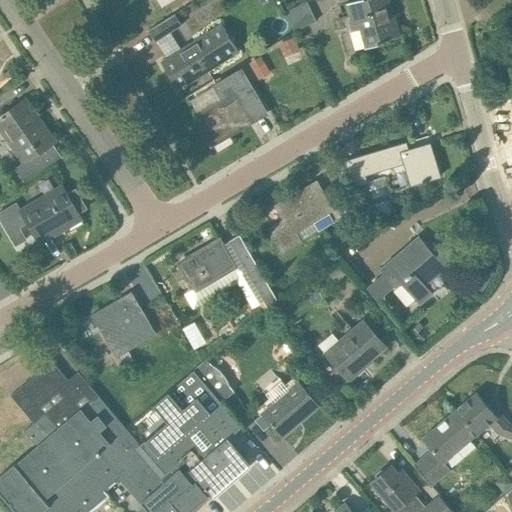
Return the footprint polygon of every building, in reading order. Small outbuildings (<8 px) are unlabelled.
[(359,29),(365,48),(385,42),(384,37),(399,33),(399,32),(398,32),(388,0),(354,0),(347,2),(352,19),(348,21),(351,31),(359,29)] [(307,1),(285,11),(295,31),(316,21),(307,1)] [(149,30),(156,41),(181,24),(175,14),(149,30)] [(161,62),(178,89),(239,51),(222,24),(161,62)] [(292,37),(279,43),(284,55),(300,48),(294,36),(292,37)] [(261,56),(250,62),(259,78),(270,72),(261,56)] [(222,100),(195,116),(211,144),(242,127),(243,122),(248,119),(253,120),(265,113),(239,69),(212,85),(222,100)] [(53,143),(55,141),(43,126),(40,128),(36,122),(39,120),(25,99),(0,115),(0,124),(24,161),(15,167),(25,181),(62,156),(53,143)] [(411,185),(440,176),(430,143),(406,150),(405,144),(407,143),(406,142),(346,160),(352,185),(367,181),(364,173),(404,162),(411,185)] [(286,219),(271,228),(284,250),(300,241),(294,231),(332,210),(337,219),(347,213),(331,185),(321,192),(321,193),(314,198),(307,187),(277,205),(286,219)] [(29,222),(39,241),(64,227),(61,223),(77,214),(83,224),(84,224),(78,214),(87,208),(76,188),(66,194),(63,187),(22,211),(29,222)] [(16,202),(0,211),(0,218),(15,245),(26,239),(19,228),(29,222),(22,211),(16,202)] [(368,232),(364,223),(354,228),(358,237),(368,232)] [(267,306),(277,299),(239,235),(229,241),(267,306)] [(402,283),(420,304),(433,293),(426,285),(440,273),(444,277),(456,267),(434,242),(434,243),(435,245),(431,248),(419,235),(379,268),(396,288),(402,283)] [(219,239),(180,262),(196,288),(235,266),(219,239)] [(130,291),(91,314),(102,332),(104,331),(119,355),(155,335),(130,291)] [(248,323),(258,314),(252,305),(247,309),(250,313),(244,318),(248,323)] [(332,332),(318,344),(325,353),(348,379),(363,367),(361,366),(385,345),(364,320),(340,340),(332,332)] [(213,352),(223,345),(217,338),(208,346),(213,352)] [(206,359),(194,369),(222,401),(234,391),(229,385),(229,384),(228,384),(228,383),(228,382),(227,381),(227,380),(226,379),(226,378),(225,377),(224,376),(224,375),(223,375),(223,374),(222,373),(221,372),(220,371),(219,370),(218,369),(217,369),(217,368),(216,368),(216,367),(215,367),(214,366),(213,366),(213,365),(212,365),(211,364),(206,359)] [(87,391),(79,382),(74,386),(52,360),(11,395),(34,422),(24,431),(31,439),(87,391)] [(168,421),(141,444),(159,466),(169,458),(176,466),(182,460),(198,478),(212,495),(213,495),(212,494),(236,474),(242,469),(249,464),(250,463),(227,437),(217,445),(212,439),(237,419),(222,401),(194,369),(171,390),(154,405),(168,421)] [(262,414),(255,419),(264,429),(271,423),(282,436),(318,405),(298,383),(262,414)] [(88,511),(109,495),(105,490),(121,477),(141,501),(145,497),(163,482),(87,391),(31,439),(37,446),(16,464),(14,463),(0,475),(0,490),(18,511),(88,511)] [(496,431),(511,437),(511,423),(509,423),(496,407),(492,411),(477,392),(457,409),(477,434),(489,423),(496,431)] [(433,449),(414,465),(431,485),(431,486),(441,478),(434,469),(444,461),(477,434),(457,409),(423,437),(433,449)] [(145,506),(139,511),(194,511),(210,497),(208,495),(210,494),(212,496),(212,495),(198,478),(182,460),(176,466),(161,479),(163,482),(145,497),(149,502),(145,506)] [(376,477),(371,481),(395,509),(391,511),(453,511),(440,496),(427,507),(415,493),(420,489),(402,469),(398,472),(391,464),(384,470),(381,470),(376,474),(376,477)] [(499,478),(499,486),(504,492),(511,485),(511,479),(505,472),(499,478)] [(352,511),(345,503),(334,511),(352,511)]
